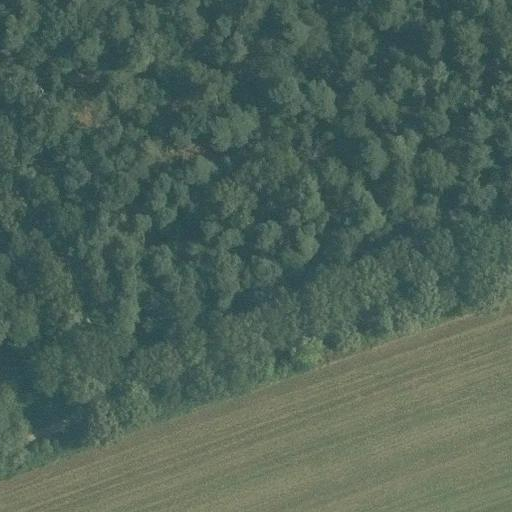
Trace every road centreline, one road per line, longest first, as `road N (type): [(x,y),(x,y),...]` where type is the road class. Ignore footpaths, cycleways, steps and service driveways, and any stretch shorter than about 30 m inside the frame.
road 1 (track): [(511,271),(143,402)]
road 2 (track): [(130,406),(0,451)]
